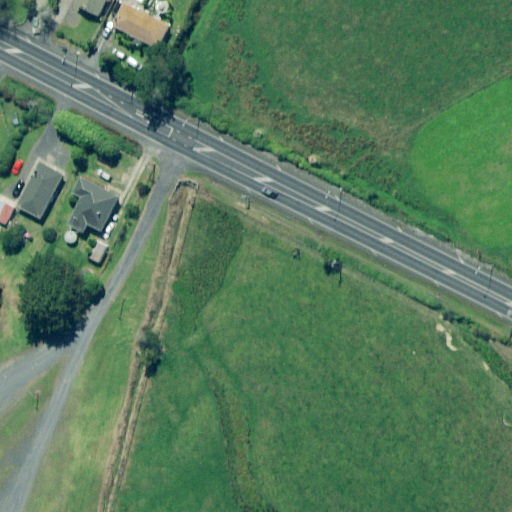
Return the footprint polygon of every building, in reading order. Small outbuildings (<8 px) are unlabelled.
[(110,0),(82,0),(79,8),(101,18),(110,0)] [(172,28),(127,6),(116,29),(161,51),(172,28)] [(67,177),(43,165),(20,209),(43,221),(67,177)] [(123,200),(85,181),(77,196),(86,200),(73,226),(89,233),(92,227),(106,234),(123,200)] [(18,208),(0,198),(0,222),(7,226),(18,208)] [(109,247),(100,243),(93,260),(102,264),(109,247)]
